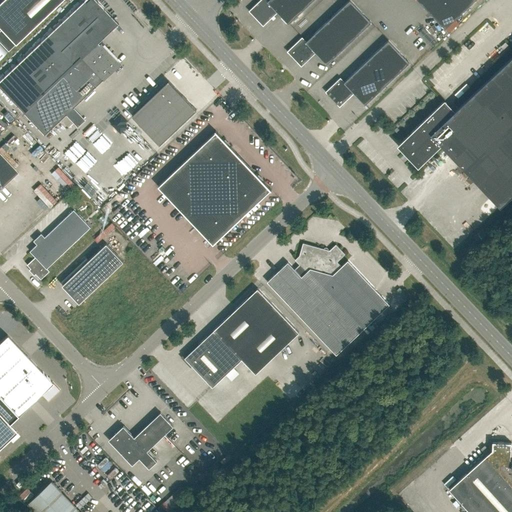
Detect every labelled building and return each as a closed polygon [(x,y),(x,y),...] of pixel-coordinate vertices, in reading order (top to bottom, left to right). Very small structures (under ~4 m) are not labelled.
[(1,0),(0,1),(0,27),(1,29),(0,30),(0,41),(8,50),(15,44),(60,0),(1,0)] [(84,0),(0,79),(0,88),(44,135),(102,79),(101,79),(117,64),(97,43),(117,23),(95,0),(84,0)] [(313,0),(268,0),(268,1),(267,0),(260,0),(249,11),(263,26),(278,12),(289,24),(313,0)] [(371,22),(350,0),(349,0),(306,41),(302,37),(287,51),(301,66),(316,52),(327,64),(371,22)] [(418,0),(431,14),(445,0),(418,0)] [(460,14),(446,0),(445,0),(431,14),(445,28),(455,19),(460,14)] [(446,0),(460,14),(475,0),(446,0)] [(455,19),(445,28),(449,33),(459,23),(455,19)] [(325,91),(340,107),(354,93),(365,104),(409,63),(388,40),(345,82),(340,77),(325,91)] [(444,102),(403,140),(423,162),(442,145),(500,207),(511,195),(511,56),(454,112),(444,102)] [(160,144),(197,110),(169,80),(132,115),(160,144)] [(121,115),(112,124),(120,132),(127,127),(124,124),(127,121),(121,115)] [(186,215),(244,160),(216,131),(215,131),(216,132),(158,186),(186,215)] [(0,188),(18,172),(0,152),(0,188)] [(270,190),(271,190),(272,190),(244,160),(186,215),(213,244),(270,190)] [(41,279),(50,271),(47,268),(91,227),(74,209),(30,251),(36,257),(27,265),(41,279)] [(107,243),(62,285),(79,303),(124,261),(107,243)] [(336,354),(350,341),(389,304),(348,260),(341,266),(337,262),(345,254),(336,244),(330,250),(303,243),(300,255),(295,260),(300,264),(295,269),(288,262),(267,281),(336,354)] [(249,296),(214,329),(198,345),(197,343),(182,357),(191,366),(192,365),(213,387),(242,359),(256,373),(299,332),(258,288),(255,291),(253,290),(248,295),(249,296)] [(7,335),(0,341),(0,397),(17,416),(41,393),(48,401),(59,390),(7,335)] [(0,447),(16,432),(9,424),(17,416),(0,397),(0,447)] [(161,412),(134,437),(124,425),(109,439),(132,465),(140,458),(149,468),(157,461),(147,450),(173,426),(161,412)] [(493,441),(492,453),(488,453),(449,488),(470,511),(511,511),(511,449),(511,450),(511,442),(493,441)] [(36,511),(81,511),(51,480),(28,503),(36,511)]
